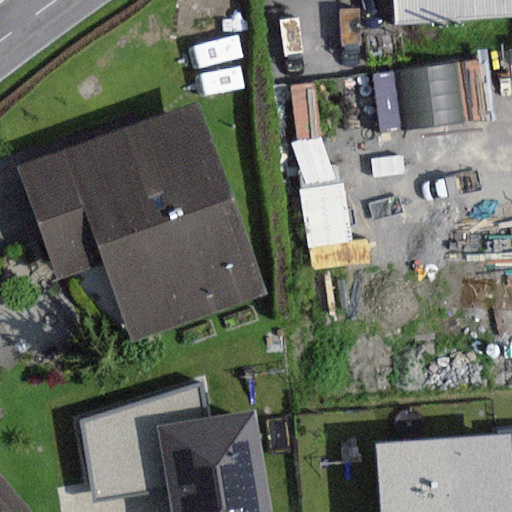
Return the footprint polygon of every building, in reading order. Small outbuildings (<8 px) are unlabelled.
[(511,0),(404,0),(405,13),(511,6),(511,0)] [(268,288),(202,110),(37,171),(53,213),(74,269),(116,254),(145,333),(268,288)] [(268,511),(249,410),(156,427),(171,511),(268,511)] [(511,511),(511,420),(368,429),(372,511),(511,511)] [(0,464),(0,511),(31,511),(37,507),(0,464)]
